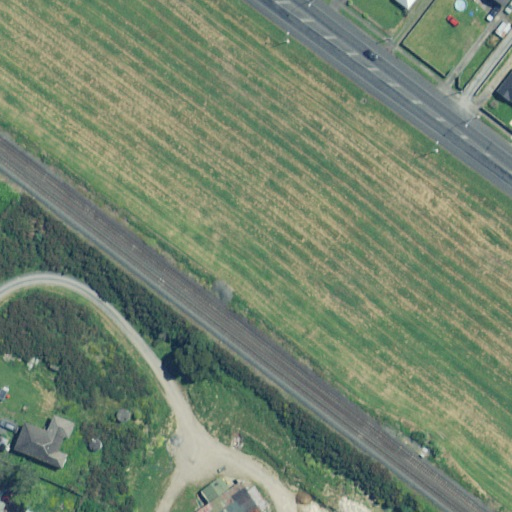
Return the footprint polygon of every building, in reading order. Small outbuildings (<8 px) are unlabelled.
[(396,0),(409,9),(415,0),(396,0)] [(492,0),(503,8),(509,0),(492,0)] [(76,425),(55,416),(48,433),(26,424),(15,449),(63,469),(69,455),(60,452),(66,438),(70,439),(76,425)] [(260,511),(241,483),(229,492),(219,478),(201,491),(209,503),(196,511),(260,511)] [(0,489),(0,511),(9,494),(0,489)] [(73,511),(79,498),(62,490),(52,511),(32,511),(28,510),(27,511),(73,511)]
